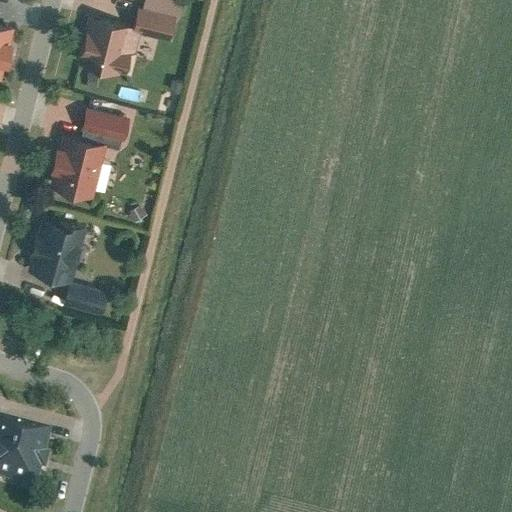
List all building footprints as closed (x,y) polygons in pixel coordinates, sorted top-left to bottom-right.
[(91,8),(77,58),(125,71),(138,21),(91,8)] [(0,77),(3,78),(21,22),(0,15),(0,77)] [(76,117),(126,134),(131,119),(81,102),(76,117)] [(51,179),(94,193),(111,143),(67,129),(51,179)] [(23,265),(75,282),(94,225),(42,209),(23,265)] [(70,299),(104,310),(109,293),(75,282),(70,299)] [(0,422),(0,471),(39,484),(55,435),(1,418),(0,422)]
